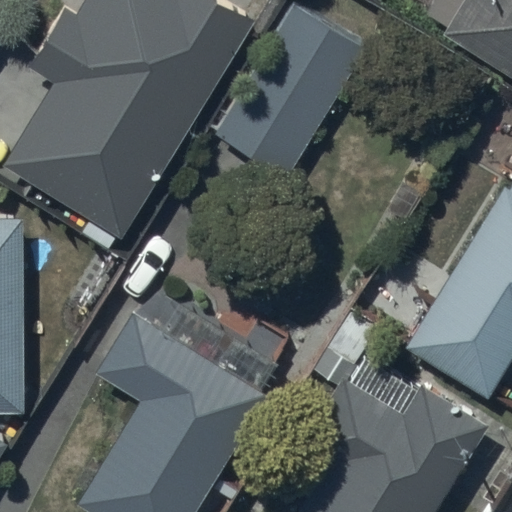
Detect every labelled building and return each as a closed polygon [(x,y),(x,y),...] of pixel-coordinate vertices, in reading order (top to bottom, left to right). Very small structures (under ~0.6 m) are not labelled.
[(53,69),(2,150),(120,223),(257,6),(247,0),(51,0),(44,11),(50,15),(27,53),(53,69)] [(304,0),(287,0),(213,121),(287,165),(366,38),(304,0)] [(511,0),(458,0),(445,21),(511,63),(511,0)] [(504,175),(405,333),(487,384),(511,344),(511,173),(509,179),(504,175)] [(0,432),(3,427),(0,424),(0,398),(24,399),(24,202),(0,201),(0,432)] [(132,295),(95,358),(140,385),(76,491),(111,511),(211,511),(286,388),(255,370),(270,346),(156,278),(142,301),(132,295)] [(415,375),(364,344),(350,366),(342,361),(299,431),(328,448),(288,511),(425,511),(489,408),(421,367),(415,375)]
